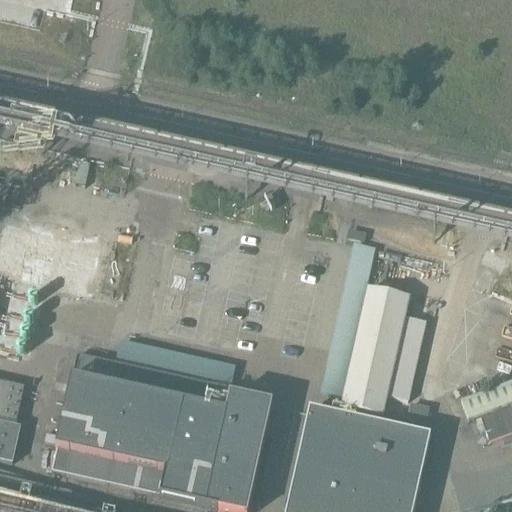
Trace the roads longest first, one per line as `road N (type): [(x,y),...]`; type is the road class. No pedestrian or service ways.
road 1 (unclassified): [(511,211),(0,92)]
road 2 (unknown): [(190,136),(153,310),(152,330),(166,338),(243,351),(262,348),(276,333),(317,166)]
